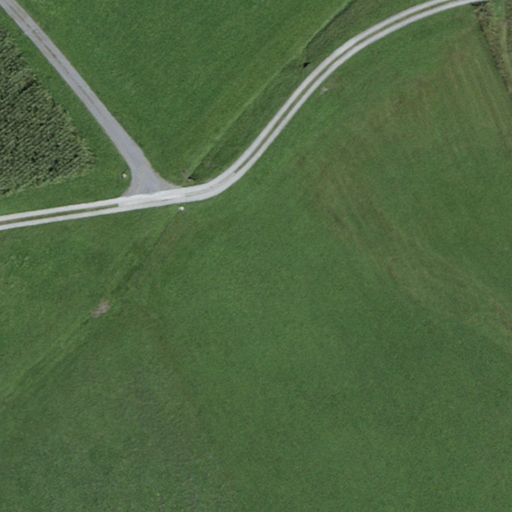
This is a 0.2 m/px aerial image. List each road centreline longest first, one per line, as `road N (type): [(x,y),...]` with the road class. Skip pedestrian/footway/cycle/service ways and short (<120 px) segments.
road 1 (track): [(0,225),(224,182),(341,56),(401,21),(461,0)]
road 2 (track): [(150,201),(138,161),(2,0)]
